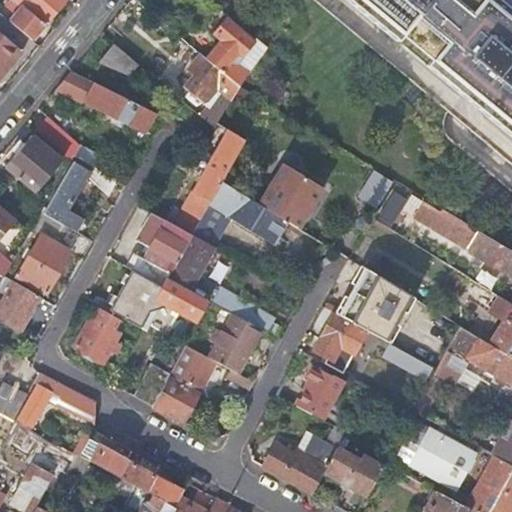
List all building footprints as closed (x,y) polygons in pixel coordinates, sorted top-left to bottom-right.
[(15,0),(9,7),(15,13),(8,21),(31,40),(64,0),(15,0)] [(511,0),(348,0),(469,100),(511,135),(511,0)] [(206,59),(239,86),(247,75),(235,65),(253,44),(226,21),(214,36),(220,41),(206,59)] [(0,77),(22,52),(0,33),(0,77)] [(257,39),(253,44),(235,65),(247,75),(267,48),(257,39)] [(130,75),(138,65),(113,45),(99,61),(130,75)] [(206,59),(200,54),(186,71),(192,76),(182,88),(190,94),(201,103),(207,108),(200,115),(214,126),(239,86),(206,59)] [(156,114),(71,71),(55,90),(145,135),(156,114)] [(79,144),(47,117),(36,129),(71,158),(79,144)] [(201,218),(210,202),(221,181),(244,140),(231,132),(218,154),(214,152),(183,207),(201,218)] [(5,167),(35,192),(61,162),(30,136),(23,145),(18,142),(11,151),(15,154),(5,167)] [(82,144),(77,157),(96,164),(101,151),(82,144)] [(64,226),(77,233),(83,221),(68,212),(91,171),(72,161),(46,208),(43,206),(40,212),(42,213),(64,226)] [(286,221),(297,227),(322,187),(284,164),(259,204),(286,221)] [(380,205),(396,179),(376,167),(361,193),(380,205)] [(118,182),(96,169),(90,179),(110,197),(118,182)] [(273,242),(286,221),(259,204),(221,181),(210,202),(231,215),(273,242)] [(415,214),(424,200),(411,192),(402,206),(415,214)] [(511,250),(442,208),(440,210),(424,200),(415,214),(414,215),(466,247),(465,248),(511,276),(511,250)] [(191,235),(213,247),(231,215),(210,202),(201,218),(196,227),(191,235)] [(0,235),(14,219),(0,207),(0,235)] [(55,243),(64,226),(42,213),(33,230),(40,234),(16,276),(46,294),(70,252),(55,243)] [(167,278),(191,235),(150,213),(135,240),(149,248),(142,259),(132,253),(125,266),(132,270),(162,287),(167,278)] [(429,252),(437,240),(418,229),(410,241),(429,252)] [(198,276),(213,247),(191,235),(167,278),(207,300),(209,301),(232,313),(260,329),(267,332),(275,318),(198,276)] [(0,275),(3,277),(11,264),(0,254),(0,275)] [(328,256),(318,261),(321,267),(331,262),(328,256)] [(476,266),(460,256),(453,266),(470,277),(476,266)] [(408,295),(365,269),(362,275),(352,291),(339,315),(384,339),(408,295)] [(132,270),(109,311),(139,328),(148,312),(169,307),(195,321),(207,300),(167,278),(162,287),(132,270)] [(0,320),(17,330),(38,296),(12,281),(0,302),(0,320)] [(511,305),(497,297),(489,312),(503,321),(488,344),(500,351),(511,358),(511,305)] [(95,309),(73,347),(101,363),(117,334),(111,330),(117,320),(95,309)] [(229,369),(235,372),(260,329),(232,313),(207,357),(215,361),(229,369)] [(323,364),(342,374),(365,332),(332,314),(319,339),(313,349),(327,357),(323,364)] [(474,337),(461,328),(449,349),(461,357),(474,337)] [(392,340),(384,353),(427,378),(434,365),(392,340)] [(487,343),(475,363),(511,385),(511,358),(500,351),(488,344),(487,343)] [(152,406),(182,423),(189,410),(193,412),(196,406),(192,404),(215,361),(207,357),(185,345),(169,374),(152,406)] [(150,364),(132,396),(142,401),(152,406),(169,374),(150,364)] [(308,382),(295,405),(319,419),(340,381),(311,366),(304,379),(308,382)] [(249,391),(254,382),(235,372),(229,369),(224,377),(249,391)] [(96,404),(41,375),(37,384),(38,385),(19,420),(32,428),(52,393),(60,397),(58,406),(95,423),(96,414),(96,404)] [(0,413),(14,421),(28,396),(3,383),(0,388),(0,413)] [(362,393),(365,388),(360,385),(357,390),(362,393)] [(14,421),(0,413),(0,427),(10,433),(17,421),(15,420),(14,421)] [(328,440),(337,444),(343,432),(334,427),(328,440)] [(104,436),(94,431),(80,456),(90,461),(117,476),(131,452),(117,443),(112,452),(99,445),(104,436)] [(511,433),(508,431),(505,437),(509,439),(508,442),(500,438),(492,454),(494,456),(511,465),(511,433)] [(472,458),(429,434),(415,457),(459,482),(472,458)] [(262,467),(310,493),(322,472),(335,448),(311,435),(301,452),(296,450),(293,454),(274,444),(262,467)] [(322,472),(366,495),(381,467),(361,455),(358,461),(335,448),(322,472)] [(90,461),(80,456),(76,453),(69,464),(84,473),(90,461)] [(511,511),(511,465),(494,456),(465,508),(472,511),(511,511)] [(110,487),(117,476),(90,461),(84,473),(110,487)] [(30,465),(8,504),(22,511),(28,511),(48,474),(30,465)] [(117,476),(110,487),(127,497),(134,485),(117,476)] [(146,492),(172,506),(181,491),(154,476),(146,492)] [(422,492),(425,486),(411,478),(408,484),(422,492)] [(127,497),(123,505),(134,511),(172,511),(175,508),(172,506),(146,492),(134,485),(127,497)] [(472,511),(465,508),(435,491),(423,511),(472,511)] [(225,511),(229,505),(214,498),(207,510),(181,496),(175,508),(172,511),(225,511)]
